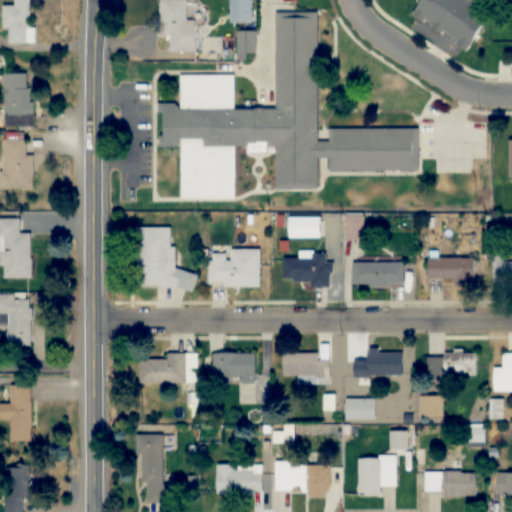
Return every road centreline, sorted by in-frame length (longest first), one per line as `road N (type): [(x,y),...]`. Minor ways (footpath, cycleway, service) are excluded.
road 1 (secondary): [(76,511),(79,0)]
road 2 (residential): [(511,316),(74,319)]
road 3 (residential): [(338,0),(351,26),(379,51),(445,93),(511,101)]
